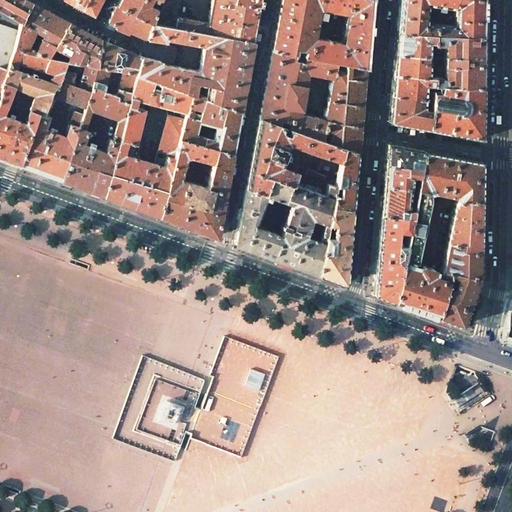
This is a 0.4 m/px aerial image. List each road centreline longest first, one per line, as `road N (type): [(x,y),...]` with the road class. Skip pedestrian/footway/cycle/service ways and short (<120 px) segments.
road 1 (residential): [(271,0),(221,255)]
road 2 (primary): [(221,255),(0,176)]
road 3 (residential): [(481,347),(498,288),(502,155)]
road 4 (residential): [(369,132),(351,301)]
road 5 (residential): [(502,155),(504,0)]
road 6 (primary): [(481,347),(351,301)]
road 7 (primary): [(351,301),(221,255)]
road 8 (residential): [(369,132),(502,155)]
road 9 (residential): [(382,0),(369,132)]
